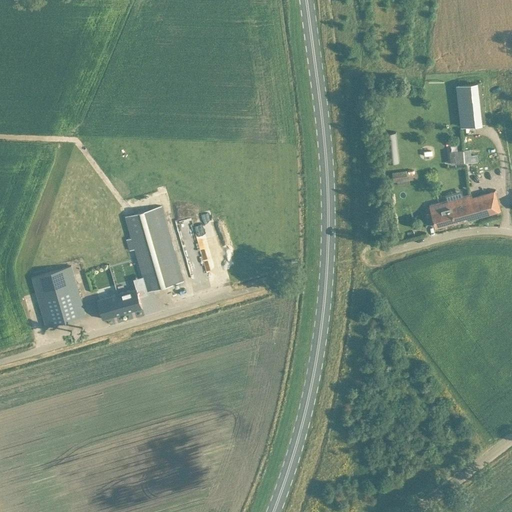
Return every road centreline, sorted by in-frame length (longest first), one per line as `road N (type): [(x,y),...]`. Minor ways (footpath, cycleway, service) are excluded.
road 1 (primary): [(272,511),(310,386),(327,252),(327,177),(305,0)]
road 2 (unclassified): [(0,361),(282,280)]
road 3 (unclassified): [(388,252),(466,232),(511,232)]
road 4 (unclassified): [(416,511),(511,438)]
